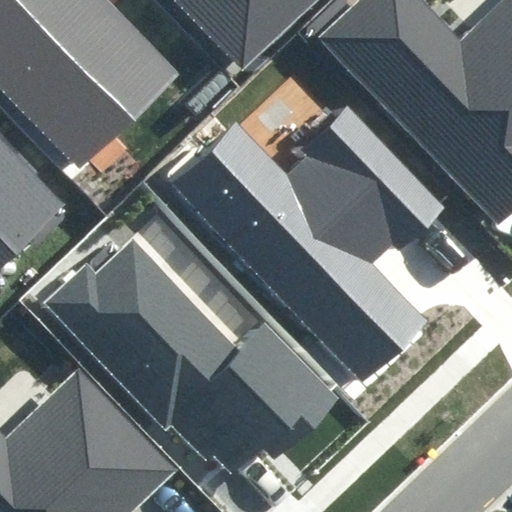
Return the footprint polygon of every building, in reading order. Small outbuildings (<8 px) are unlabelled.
[(180,75),(109,0),(0,0),(0,81),(81,167),(180,75)] [(172,0),(241,71),(314,0),(172,0)] [(511,0),(497,0),(467,31),(436,0),(356,0),(315,41),(500,228),(511,216),(511,0)] [(436,207),(350,115),(286,174),(232,116),(165,179),(360,387),(429,323),(374,265),(436,207)] [(0,267),(69,204),(0,130),(0,267)] [(239,347),(136,237),(58,310),(210,473),(221,464),(239,484),(293,434),(304,445),(345,407),(266,322),(239,347)] [(129,511),(174,469),(79,372),(10,439),(0,429),(0,511),(129,511)]
